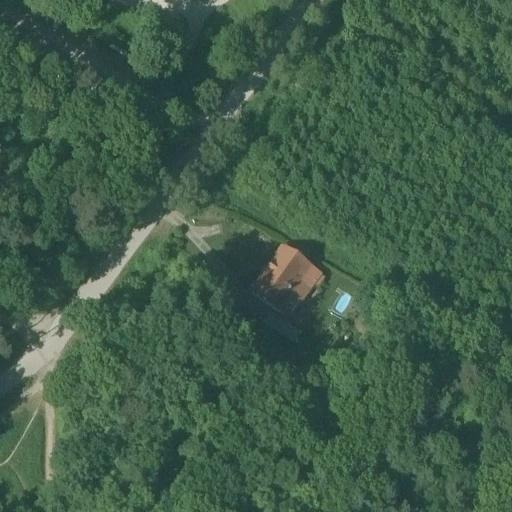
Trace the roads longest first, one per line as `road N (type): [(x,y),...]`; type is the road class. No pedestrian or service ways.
road 1 (unclassified): [(208,134),(59,333),(0,385)]
road 2 (residential): [(208,134),(308,0)]
